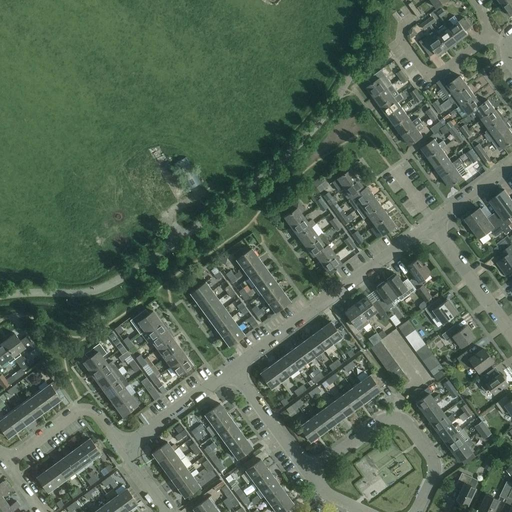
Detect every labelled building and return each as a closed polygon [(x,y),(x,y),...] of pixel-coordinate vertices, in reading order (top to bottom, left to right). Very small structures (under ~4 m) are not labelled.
[(431,0),(438,9),(450,0),(431,0)] [(511,0),(503,7),(511,17),(511,15),(511,0)] [(438,13),(441,18),(446,15),(442,10),(438,13)] [(433,17),(428,20),(431,25),(436,21),(433,17)] [(471,27),(464,18),(454,25),(450,20),(445,23),(449,29),(458,42),(468,35),(466,31),(471,27)] [(425,30),(431,25),(428,20),(421,25),(425,30)] [(449,29),(440,36),(439,36),(449,49),(458,42),(449,29)] [(427,37),(421,42),(432,56),(436,53),(439,56),(449,49),(439,36),(440,36),(436,31),(431,34),(433,36),(428,39),(427,37)] [(391,51),(384,55),(388,60),(394,55),(391,51)] [(389,64),(396,74),(401,70),(394,60),(389,64)] [(400,79),(405,75),(402,70),(397,74),(400,79)] [(384,75),(381,78),(368,88),(375,97),(388,88),(384,83),(388,80),(384,75)] [(409,80),(405,75),(400,79),(404,83),(409,80)] [(461,76),(448,85),(444,88),(448,94),(446,95),(449,99),(468,86),(461,76)] [(468,86),(449,99),(453,104),(458,100),(462,105),(475,96),(468,86)] [(395,98),(388,88),(375,97),(382,107),(395,98)] [(415,98),(419,95),(416,90),(411,93),(415,98)] [(400,94),(395,98),(382,107),(389,117),(402,107),(398,103),(404,99),(400,94)] [(419,95),(415,98),(418,103),(423,99),(419,95)] [(475,96),(462,105),(469,115),(471,114),(482,105),(475,96)] [(436,109),(441,105),(438,100),(433,104),(436,109)] [(488,100),(482,105),(471,114),(474,118),(479,115),(483,119),(495,110),(488,100)] [(445,110),(441,105),(436,109),(440,114),(445,110)] [(409,117),(402,107),(389,117),(396,127),(409,117)] [(430,117),(435,113),(431,108),(426,112),(430,117)] [(495,110),(483,119),(490,129),(503,120),(499,115),(501,114),(498,109),(496,111),(495,110)] [(438,118),(435,113),(430,117),(433,122),(438,118)] [(412,122),(409,117),(396,127),(403,136),(421,123),(422,122),(419,118),(412,122)] [(497,139),(510,130),(509,129),(511,127),(508,123),(506,124),(503,120),(490,129),(486,132),(493,142),(497,139)] [(454,126),(450,121),(445,125),(449,130),(454,126)] [(444,126),(441,122),(431,129),(435,134),(444,126)] [(421,123),(403,136),(410,146),(423,137),(420,132),(425,128),(421,123)] [(464,133),(469,130),(465,124),(460,128),(464,133)] [(454,126),(449,130),(455,139),(461,135),(457,130),(454,126)] [(472,134),(469,130),(464,133),(467,138),(472,134)] [(511,132),(510,130),(497,139),(493,142),(500,152),(511,142),(511,132)] [(464,140),(461,135),(455,139),(459,144),(464,140)] [(439,144),(435,139),(422,149),(429,158),(442,149),(447,145),(443,141),(439,144)] [(478,153),(483,149),(480,144),(475,148),(478,153)] [(128,182),(158,166),(148,148),(118,163),(128,182)] [(449,159),(442,149),(429,158),(436,168),(449,159)] [(483,149),(478,153),(485,162),(490,159),(483,149)] [(470,158),(475,155),(471,150),(467,153),(470,158)] [(479,160),(475,155),(470,158),(474,163),(479,160)] [(173,165),(188,191),(201,183),(186,157),(173,165)] [(449,159),(436,168),(444,178),(462,165),(463,163),(460,158),(453,163),(449,159)] [(468,173),(462,165),(444,178),(451,188),(464,178),(463,178),(469,174),(468,173)] [(350,169),(337,179),(332,182),(340,192),(344,189),(344,188),(357,179),(350,169)] [(364,188),(357,179),(344,188),(344,189),(351,198),(364,189),(364,188)] [(313,184),(319,192),(324,188),(318,180),(313,184)] [(351,198),(352,198),(349,200),(356,210),(361,206),(374,197),(366,186),(364,188),(364,189),(351,198)] [(511,199),(505,190),(497,195),(511,215),(511,214),(511,199)] [(327,201),(332,197),(329,193),(324,196),(327,201)] [(511,215),(497,195),(490,201),(499,213),(494,217),(504,230),(507,234),(511,230),(509,225),(511,223),(511,222),(508,218),(511,215)] [(336,202),(332,197),(327,201),(331,206),(336,202)] [(361,206),(356,210),(363,219),(368,216),(381,206),(374,197),(361,206)] [(319,207),(324,203),(321,199),(316,202),(319,207)] [(288,208),(291,212),(284,217),(292,227),(304,218),(301,213),(305,210),(298,201),(288,208)] [(324,203),(319,207),(323,212),(328,208),(324,203)] [(388,216),(381,206),(368,216),(375,225),(388,216)] [(480,208),(473,213),(487,233),(491,230),(496,236),(504,230),(494,217),(493,215),(489,217),(491,219),(489,220),(480,208)] [(341,220),(346,217),(343,212),(337,215),(341,220)] [(473,213),(465,219),(484,244),(491,239),(487,233),(473,213)] [(388,216),(375,225),(382,235),(395,226),(388,216)] [(350,222),(346,217),(341,220),(345,225),(350,222)] [(308,222),(304,218),(292,227),(299,237),(312,227),(316,224),(312,220),(308,222)] [(333,226),(338,223),(335,218),(329,221),(333,226)] [(342,227),(338,223),(333,226),(336,231),(342,227)] [(319,237),(312,227),(299,237),(306,246),(319,237)] [(356,240),(360,236),(357,231),(352,235),(356,240)] [(319,237),(306,246),(313,257),(316,255),(315,254),(328,245),(330,243),(323,234),(319,237)] [(360,236),(356,240),(359,245),(364,241),(360,236)] [(347,246),(352,242),(349,237),(344,241),(347,246)] [(498,254),(508,246),(505,241),(494,249),(498,254)] [(352,242),(347,246),(351,250),(356,247),(352,242)] [(507,276),(511,271),(511,244),(502,252),(506,256),(497,263),(507,276)] [(335,255),(328,245),(315,254),(316,255),(322,264),(335,255)] [(243,268),(258,257),(251,248),(236,259),(243,268)] [(343,264),(335,255),(322,264),(330,274),(343,264)] [(264,266),(258,257),(243,268),(249,277),(264,266)] [(423,266),(418,259),(407,267),(418,282),(420,281),(423,285),(426,282),(423,278),(429,274),(428,273),(430,271),(425,265),(423,266)] [(271,275),(264,266),(249,277),(256,286),(271,275)] [(229,279),(234,275),(231,271),(226,274),(229,279)] [(223,277),(220,272),(219,272),(214,276),(218,280),(223,277)] [(396,274),(386,281),(397,295),(400,300),(408,295),(416,289),(408,278),(402,282),(396,274)] [(234,275),(229,279),(232,283),(237,280),(234,275)] [(277,284),(271,275),(256,286),(262,295),(277,284)] [(377,301),(378,302),(385,312),(394,305),(390,300),(397,295),(386,281),(376,289),(382,297),(377,301)] [(197,302),(212,291),(205,282),(190,293),(197,302)] [(277,284),(262,295),(269,303),(284,293),(277,284)] [(227,293),(232,290),(229,285),(224,289),(227,293)] [(432,298),(423,285),(416,289),(426,302),(432,298)] [(242,296),(247,293),(243,288),(238,292),(242,296)] [(232,290),(227,293),(231,298),(236,294),(232,290)] [(218,300),(212,291),(197,302),(203,311),(218,300)] [(250,297),(247,293),(242,296),(245,301),(250,297)] [(290,301),(284,293),(269,303),(275,312),(290,301)] [(366,296),(356,304),(366,318),(376,311),(380,316),(385,312),(378,302),(373,305),(366,296)] [(457,314),(447,300),(443,303),(439,298),(425,309),(433,320),(437,316),(443,324),(457,314)] [(225,309),(218,300),(203,311),(210,320),(225,309)] [(292,317),(302,310),(296,300),(285,307),(292,317)] [(240,311),(245,307),(242,302),(237,306),(240,311)] [(369,322),(366,318),(356,304),(345,312),(352,321),(347,325),(355,335),(360,331),(359,330),(369,322)] [(254,314),(259,310),(256,305),(251,309),(254,314)] [(245,307),(240,311),(244,315),(248,312),(245,307)] [(141,335),(160,321),(153,311),(149,314),(145,309),(130,321),(140,335),(140,334),(141,335)] [(231,317),(225,309),(210,320),(216,328),(231,317)] [(259,310),(254,314),(258,318),(263,315),(259,310)] [(394,324),(399,321),(394,312),(388,316),(394,324)] [(231,317),(216,328),(223,337),(238,326),(231,317)] [(258,325),(255,320),(250,324),(253,329),(258,325)] [(402,332),(411,325),(408,320),(398,327),(402,332)] [(160,321),(141,335),(147,343),(149,342),(168,328),(164,323),(162,324),(160,321)] [(331,322),(322,328),(333,343),(342,337),(331,322)] [(411,325),(402,332),(405,337),(415,330),(411,325)] [(238,326),(223,337),(229,346),(244,335),(238,326)] [(474,337),(466,326),(458,332),(453,326),(442,334),(446,341),(452,336),(460,347),(474,337)] [(172,333),(168,328),(149,342),(153,347),(156,345),(159,349),(173,339),(170,335),(172,333)] [(333,343),(322,328),(313,335),(324,349),(333,343)] [(415,330),(405,337),(410,344),(420,337),(415,330)] [(381,339),(386,336),(382,331),(378,334),(381,339)] [(20,341),(14,334),(3,342),(15,359),(23,370),(30,365),(24,357),(23,357),(19,352),(24,348),(28,353),(36,348),(27,336),(20,341)] [(324,349),(313,335),(305,341),(315,356),(318,360),(323,357),(319,353),(324,349)] [(105,345),(111,342),(107,336),(102,340),(105,345)] [(126,345),(131,342),(127,337),(123,341),(126,345)] [(420,337),(410,344),(415,351),(425,344),(420,337)] [(173,339),(159,349),(161,353),(159,355),(163,360),(165,358),(179,348),(173,339)] [(305,341),(296,348),(306,362),(315,356),(305,341)] [(374,353),(383,346),(380,341),(370,348),(374,353)] [(15,359),(3,342),(0,344),(0,363),(1,365),(7,361),(9,363),(15,359)] [(124,347),(120,342),(116,346),(119,350),(124,347)] [(105,361),(102,357),(107,353),(100,343),(85,354),(89,359),(84,362),(91,371),(105,361)] [(425,344),(415,351),(419,356),(429,349),(425,344)] [(383,346),(374,353),(377,358),(387,350),(383,346)] [(492,361),(482,347),(471,355),(467,350),(457,358),(464,368),(471,363),(478,372),(492,361)] [(179,348),(165,358),(171,367),(186,356),(179,348)] [(296,348),(287,354),(297,369),(306,362),(296,348)] [(355,354),(351,349),(346,352),(350,357),(355,354)] [(429,349),(419,356),(423,361),(432,354),(429,349)] [(391,355),(387,350),(377,358),(381,362),(391,355)] [(359,363),(366,359),(362,352),(355,356),(359,363)] [(287,354),(278,360),(289,375),(297,369),(287,354)] [(436,359),(432,354),(423,361),(426,366),(436,359)] [(139,363),(144,360),(140,355),(136,358),(139,363)] [(391,355),(381,362),(384,367),(394,360),(391,355)] [(186,356),(171,367),(178,376),(192,366),(186,356)] [(333,363),(337,367),(341,364),(338,359),(333,363)] [(440,364),(436,359),(426,366),(430,371),(440,364)] [(133,360),(129,363),(132,368),(137,365),(133,360)] [(289,375),(278,360),(269,367),(280,381),(289,375)] [(394,360),(384,367),(388,372),(398,365),(394,360)] [(105,361),(91,371),(97,380),(116,367),(116,366),(112,361),(108,364),(105,361)] [(352,361),(348,364),(351,369),(356,366),(352,361)] [(337,367),(333,363),(328,366),(332,371),(337,367)] [(351,369),(348,364),(343,367),(347,372),(351,369)] [(440,364),(430,371),(433,376),(443,369),(440,364)] [(398,365),(388,372),(391,377),(401,370),(398,365)] [(122,376),(116,367),(97,380),(103,389),(122,376)] [(280,381),(269,367),(260,373),(271,388),(280,381)] [(25,374),(22,369),(7,380),(11,384),(25,374)] [(443,369),(433,376),(437,381),(447,373),(443,369)] [(401,370),(391,377),(395,382),(405,375),(401,370)] [(416,378),(412,370),(405,374),(409,381),(416,378)] [(29,375),(33,380),(37,376),(34,371),(29,375)] [(157,377),(153,372),(149,376),(152,381),(157,377)] [(316,375),(319,380),(324,377),(320,372),(316,375)] [(501,373),(493,378),(488,372),(476,380),(485,392),(490,388),(494,394),(507,384),(504,379),(505,378),(501,373)] [(335,373),(330,377),(334,382),(339,378),(335,373)] [(0,383),(4,389),(10,385),(3,375),(0,377),(0,383)] [(33,380),(29,375),(25,378),(28,383),(33,380)] [(319,380),(316,375),(311,379),(315,383),(319,380)] [(370,375),(361,382),(372,397),(381,390),(370,375)] [(129,384),(122,376),(103,389),(110,398),(125,387),(129,384)] [(157,377),(152,381),(155,385),(156,385),(161,391),(165,388),(157,377)] [(334,382),(330,377),(325,380),(328,385),(329,385),(334,382)] [(145,386),(150,382),(146,378),(142,381),(145,386)] [(450,393),(455,389),(448,380),(443,384),(450,393)] [(372,397),(361,382),(352,388),(363,403),(372,397)] [(16,384),(12,387),(15,392),(20,389),(16,384)] [(41,391),(52,406),(61,399),(50,385),(41,391)] [(298,388),(302,393),(307,390),(303,385),(298,388)] [(317,386),(313,390),(316,395),(321,391),(317,386)] [(15,392),(12,387),(7,391),(11,396),(15,392)] [(125,387),(110,398),(116,407),(131,396),(125,387)] [(420,393),(423,397),(416,403),(423,413),(436,403),(441,399),(438,394),(432,398),(429,394),(432,392),(428,387),(420,393)] [(302,393),(298,388),(294,391),(298,396),(302,393)] [(363,403),(352,388),(343,395),(354,409),(363,403)] [(459,394),(455,389),(450,393),(454,398),(459,394)] [(316,395),(313,390),(308,393),(312,398),(316,395)] [(52,406),(41,391),(32,398),(43,412),(52,406)] [(343,395),(335,401),(345,416),(354,409),(343,395)] [(138,405),(131,396),(116,407),(123,416),(138,405)] [(511,399),(509,401),(506,396),(496,403),(503,413),(507,410),(511,416),(511,399)] [(43,412),(32,398),(23,404),(34,419),(43,412)] [(280,401),(284,406),(289,403),(285,398),(280,401)] [(295,402),(299,407),(303,404),(300,399),(295,402)] [(335,401),(326,407),(337,422),(345,416),(335,401)] [(299,407),(295,402),(291,406),(294,411),(299,407)] [(436,403),(423,413),(430,422),(443,413),(436,403)] [(23,404),(15,410),(26,425),(34,419),(23,404)] [(212,424),(226,413),(220,404),(205,415),(212,424)] [(464,413),(469,409),(466,404),(460,408),(464,413)] [(326,407),(317,414),(328,429),(337,422),(326,407)] [(473,414),(469,409),(464,413),(468,418),(473,414)] [(26,425),(15,410),(6,417),(17,432),(26,425)] [(213,436),(218,432),(218,433),(233,422),(226,413),(212,424),(207,427),(213,436)] [(446,418),(443,413),(430,422),(437,432),(450,423),(455,419),(451,414),(446,418)] [(317,414),(308,420),(319,435),(328,429),(317,414)] [(17,432),(6,417),(0,421),(0,427),(8,438),(17,432)] [(319,435),(308,420),(299,427),(310,441),(319,435)] [(477,432),(485,426),(481,420),(473,426),(477,432)] [(239,431),(233,422),(218,433),(224,441),(239,431)] [(450,423),(437,432),(444,442),(457,432),(457,433),(461,430),(458,425),(454,427),(450,423)] [(180,424),(175,428),(178,432),(183,429),(180,424)] [(490,433),(485,426),(477,432),(482,438),(490,433)] [(194,436),(199,433),(196,428),(191,432),(194,436)] [(239,431),(224,441),(231,450),(246,440),(239,431)] [(464,442),(457,433),(457,432),(444,442),(451,451),(464,442)] [(199,433),(194,436),(198,441),(202,437),(199,433)] [(469,438),(464,442),(451,451),(459,461),(471,452),(468,446),(472,443),(469,438)] [(90,439),(81,445),(91,460),(100,453),(90,439)] [(226,454),(232,463),(238,459),(241,464),(249,457),(246,453),(252,449),(246,440),(231,450),(226,454)] [(171,447),(168,442),(153,453),(159,462),(174,451),(177,449),(175,445),(171,447)] [(193,451),(198,447),(194,443),(189,446),(193,451)] [(91,460),(81,445),(72,452),(83,466),(91,460)] [(207,454),(212,450),(209,446),(204,449),(207,454)] [(198,447),(193,451),(196,456),(201,452),(198,447)] [(215,455),(212,450),(207,454),(210,458),(215,455)] [(174,451),(159,462),(166,471),(181,460),(174,451)] [(83,466),(72,452),(63,458),(74,473),(83,466)] [(63,458),(55,465),(65,479),(74,473),(63,458)] [(187,469),(181,460),(166,471),(172,480),(187,469)] [(205,468),(210,465),(207,460),(202,463),(205,468)] [(260,460),(246,471),(252,480),(267,469),(260,460)] [(484,468),(488,471),(493,464),(488,461),(484,468)] [(217,467),(220,472),(225,468),(222,463),(217,467)] [(109,464),(105,468),(108,473),(113,469),(109,464)] [(55,465),(46,471),(57,486),(65,479),(55,465)] [(210,465),(205,468),(209,473),(214,469),(210,465)] [(194,478),(187,469),(172,480),(179,489),(194,478)] [(267,469),(252,480),(259,488),(273,478),(267,469)] [(46,471),(37,478),(48,492),(57,486),(46,471)] [(478,480),(472,478),(461,473),(456,485),(461,487),(456,500),(467,505),(476,488),(475,488),(478,480)] [(91,477),(95,482),(100,479),(96,474),(91,477)] [(110,476),(106,479),(109,484),(114,480),(110,476)] [(95,482),(91,477),(87,481),(90,486),(95,482)] [(194,478),(179,489),(185,497),(200,487),(194,478)] [(280,487),(273,478),(259,488),(265,497),(280,487)] [(109,484),(106,479),(101,482),(105,487),(109,484)] [(229,482),(232,487),(237,484),(234,479),(229,482)] [(506,499),(511,488),(511,487),(511,484),(506,481),(499,496),(506,499)] [(221,489),(225,486),(222,482),(214,488),(217,492),(221,489)] [(5,486),(0,490),(0,504),(6,501),(2,495),(8,490),(5,486)] [(79,487),(74,490),(77,495),(82,492),(79,487)] [(286,495),(280,487),(265,497),(271,506),(286,495)] [(511,511),(511,487),(511,488),(506,499),(502,508),(508,511),(511,511)] [(93,488),(88,492),(92,497),(96,493),(93,488)] [(126,488),(117,495),(128,510),(137,503),(126,488)] [(235,499),(229,489),(224,493),(231,502),(235,499)] [(77,495),(74,490),(69,494),(73,499),(77,495)] [(92,497),(88,492),(84,495),(88,500),(92,497)] [(242,501),(247,497),(243,492),(238,496),(242,501)] [(481,511),(492,511),(498,500),(485,494),(478,510),(481,511)] [(117,495),(109,501),(116,511),(124,511),(128,510),(117,495)] [(271,506),(268,508),(270,511),(271,511),(274,510),(275,511),(282,511),(293,504),(286,495),(271,506)] [(247,497),(242,501),(245,505),(250,502),(247,497)] [(195,511),(207,511),(215,507),(208,498),(193,509),(195,511)] [(61,500),(56,503),(60,508),(64,505),(61,500)] [(0,504),(0,511),(12,511),(20,506),(17,501),(10,506),(6,501),(0,504)] [(76,501),(71,504),(75,509),(79,506),(76,501)] [(116,511),(109,501),(100,508),(102,511),(116,511)]
